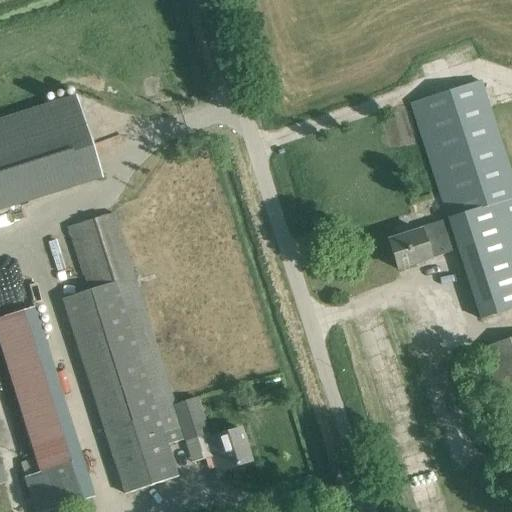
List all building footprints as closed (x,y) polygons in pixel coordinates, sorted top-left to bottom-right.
[(410,103),(451,230),(457,250),(480,319),(511,308),(511,174),(481,80),(410,103)] [(0,123),(0,206),(101,175),(77,99),(0,123)] [(95,289),(133,277),(113,213),(75,225),(95,289)] [(457,250),(451,230),(423,239),(420,230),(388,241),(397,269),(457,250)] [(0,310),(22,310),(21,264),(0,264),(0,310)] [(172,400),(133,277),(95,289),(62,300),(123,493),(175,476),(166,446),(185,440),(172,400)] [(46,511),(93,497),(33,308),(0,318),(0,347),(40,473),(23,478),(34,511),(46,511)] [(511,437),(511,337),(477,349),(484,371),(490,370),(511,437)] [(172,400),(185,440),(186,443),(207,436),(195,399),(185,402),(183,396),(172,400)] [(208,439),(207,436),(186,443),(195,449),(199,448),(202,459),(211,456),(216,472),(250,461),(240,429),(208,439)] [(15,462),(2,465),(4,474),(17,471),(15,462)] [(432,469),(408,473),(414,511),(438,508),(432,469)]
